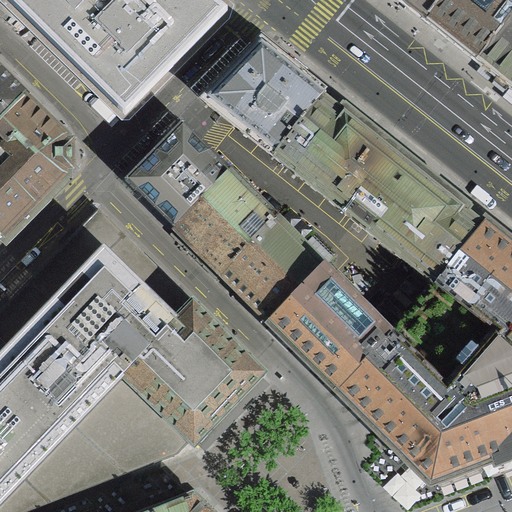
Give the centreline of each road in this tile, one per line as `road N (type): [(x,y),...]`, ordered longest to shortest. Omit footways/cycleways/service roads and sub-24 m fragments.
road 1 (residential): [(370,511),(326,413),(97,181)]
road 2 (secondary): [(302,0),(511,166)]
road 3 (residential): [(123,153),(274,0)]
road 4 (residential): [(123,153),(0,31)]
road 5 (residential): [(0,280),(97,181)]
